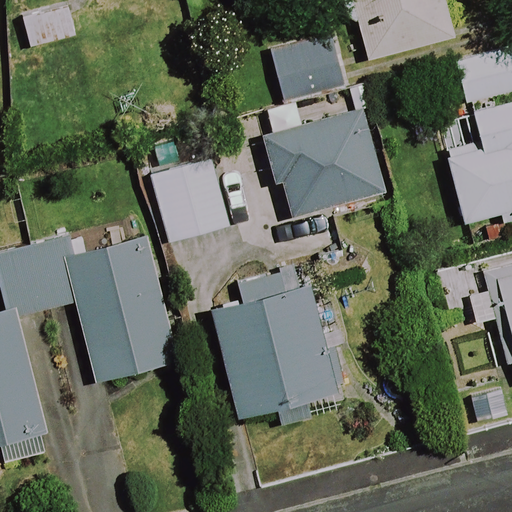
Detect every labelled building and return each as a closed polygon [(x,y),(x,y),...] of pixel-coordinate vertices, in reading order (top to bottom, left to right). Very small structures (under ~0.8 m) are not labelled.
[(73,35),(63,0),(56,0),(23,9),(33,46),(73,35)] [(347,0),(364,61),(449,39),(438,0),(347,0)] [(343,91),(329,34),(266,50),(281,108),(343,91)] [(511,47),(452,62),(466,118),(436,125),(461,223),(511,210),(511,47)] [(376,196),(356,113),(252,139),(273,222),(376,196)] [(227,227),(208,160),(147,176),(166,244),(227,227)] [(0,298),(4,314),(0,315),(0,447),(48,436),(19,317),(72,304),(91,382),(172,362),(137,219),(0,252),(0,298)] [(511,261),(478,271),(484,293),(465,298),(472,323),(491,318),(503,363),(511,360),(511,261)] [(277,292),(272,269),(234,277),(239,302),(209,309),(233,417),(331,396),(307,285),(277,292)]
